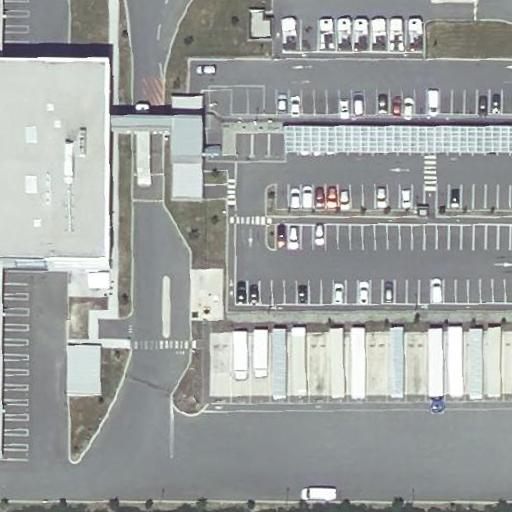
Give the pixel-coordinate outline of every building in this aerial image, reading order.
[(243,39),(266,37),(263,9),(240,11),(243,39)] [(0,267),(5,268),(109,268),(109,66),(2,66),(0,66),(0,267)] [(284,151),(511,150),(511,128),(284,129),(284,151)] [(438,366),(438,393),(511,394),(511,329),(427,328),(427,366),(438,366)] [(292,346),(308,346),(309,395),(325,395),(324,333),(292,333),(292,346)] [(284,336),(230,336),(230,388),(285,388),(284,336)] [(67,395),(100,395),(100,345),(66,346),(67,395)]
